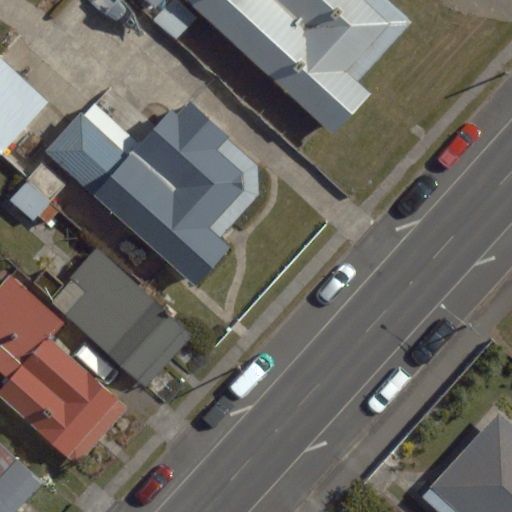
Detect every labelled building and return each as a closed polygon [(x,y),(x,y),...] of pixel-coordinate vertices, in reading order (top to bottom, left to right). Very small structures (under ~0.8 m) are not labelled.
[(138,0),(150,11),(159,0),(138,0)] [(242,0),(175,67),(302,195),(418,82),(336,0),(242,0)] [(0,61),(0,148),(7,155),(50,103),(0,61)] [(146,144),(101,108),(57,158),(205,290),(234,258),(220,245),(257,203),(258,201),(259,199),(259,197),(260,195),(260,193),(260,191),(261,189),(261,187),(260,185),(260,183),(260,181),(260,179),(259,177),(259,175),(258,173),(257,171),(256,169),(255,167),(254,166),(253,164),(252,162),(250,161),(249,159),(247,158),(246,157),(244,155),(242,154),(241,153),(239,152),(237,151),(235,150),(233,150),(231,149),(229,149),(227,148),(234,140),(182,99),(146,144)] [(44,373),(147,445),(194,403),(79,322),(44,373)] [(0,418),(0,457),(62,511),(68,511),(114,464),(23,392),(0,418)] [(511,511),(511,496),(479,470),(444,511),(511,511)]
